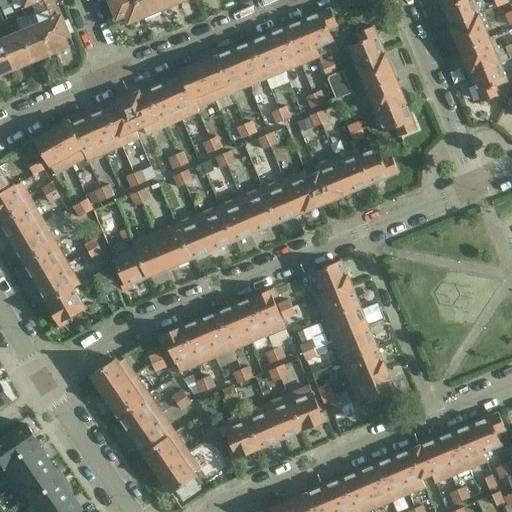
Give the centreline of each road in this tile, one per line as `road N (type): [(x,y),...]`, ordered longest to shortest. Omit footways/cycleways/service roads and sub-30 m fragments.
road 1 (residential): [(477,185),(131,328),(50,370)]
road 2 (residential): [(213,511),(511,383)]
road 3 (residential): [(477,185),(401,0)]
road 4 (residential): [(112,76),(296,0)]
road 5 (residential): [(140,511),(50,370)]
road 6 (residential): [(0,130),(112,76)]
